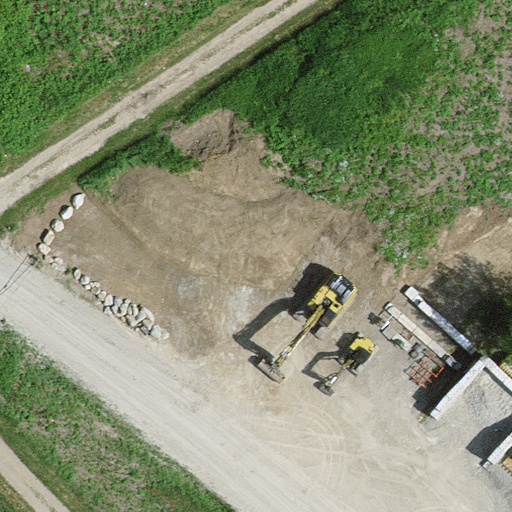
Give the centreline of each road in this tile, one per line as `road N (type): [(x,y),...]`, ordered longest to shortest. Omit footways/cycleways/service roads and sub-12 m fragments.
road 1 (track): [(0,277),(299,511)]
road 2 (track): [(0,198),(296,0)]
